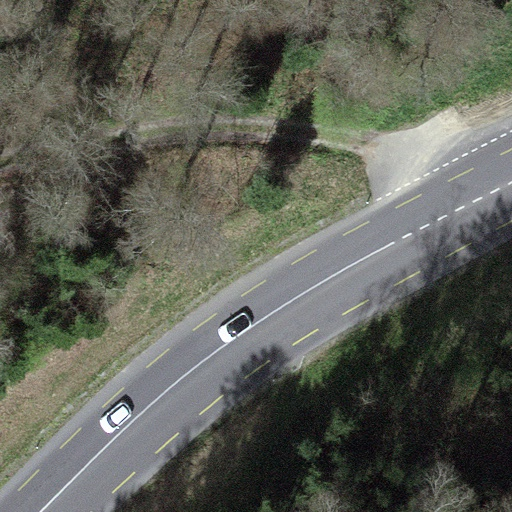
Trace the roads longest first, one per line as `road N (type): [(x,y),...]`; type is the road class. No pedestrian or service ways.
road 1 (primary): [(511,180),(235,344),(51,511)]
road 2 (track): [(0,160),(155,132),(292,124),(371,140),(458,208)]
